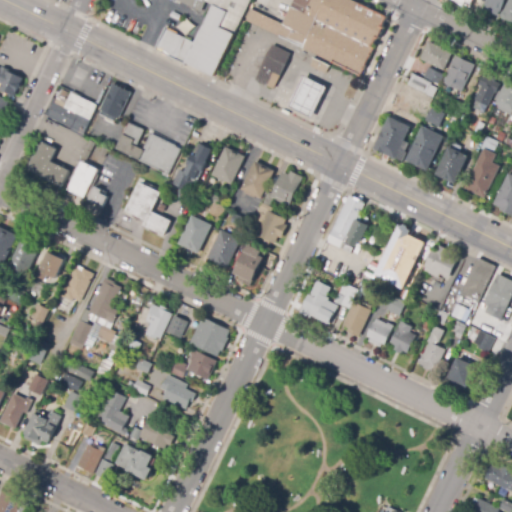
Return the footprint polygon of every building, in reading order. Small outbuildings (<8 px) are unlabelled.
[(249,0),(241,18),(212,4),(203,0),(249,0)] [(274,31),(289,0),(350,0),(381,15),(355,70),(274,31)] [(503,0),(496,15),(477,6),(480,0),(503,0)] [(511,0),(511,23),(496,15),(503,0),(511,0)] [(184,62),(194,41),(212,4),(241,18),(213,76),(184,62)] [(163,26),(194,41),(184,62),(153,46),(163,26)] [(269,42),(287,51),(270,87),(251,78),(269,42)] [(445,71),(421,59),(429,42),(453,53),(445,71)] [(463,92),(443,83),(456,56),(475,65),(463,92)] [(327,75),(310,67),(315,58),(331,66),(327,75)] [(15,97),(0,90),(0,69),(1,70),(3,67),(11,71),(10,72),(24,79),(15,97)] [(440,85),(423,78),(428,67),(445,75),(440,85)] [(302,72),(327,85),(311,118),(286,106),(302,72)] [(434,98),(408,85),(413,74),(432,84),(432,86),(438,89),(434,98)] [(489,107),(475,100),(482,87),(479,85),(483,76),(487,78),(489,75),(496,79),(495,82),(501,85),(497,94),(495,93),(489,107)] [(511,112),(511,115),(498,109),(500,106),(496,104),(507,79),(511,81),(511,112)] [(133,92),(120,119),(101,110),(114,82),(133,92)] [(64,87),(99,105),(83,136),(48,118),(64,87)] [(424,120),(394,105),(402,89),(432,103),(424,120)] [(0,97),(10,102),(5,112),(6,113),(2,121),(0,120),(0,97)] [(460,117),(451,113),(454,107),(452,106),(454,100),(465,106),(460,117)] [(439,128),(425,121),(432,108),(446,115),(439,128)] [(422,126),(445,137),(428,171),(405,160),(404,162),(374,148),(389,114),(412,125),(405,140),(414,144),(422,126)] [(130,121),(117,148),(170,174),(183,148),(152,133),(145,149),(138,145),(147,129),(130,121)] [(502,142),(496,139),(500,131),(506,134),(502,142)] [(486,199),(465,189),(484,150),(482,149),(488,137),(499,143),(494,153),(498,155),(494,163),(501,167),(486,199)] [(175,182),(190,151),(195,154),(200,142),(216,149),(206,172),(204,171),(194,191),(175,182)] [(32,171),(46,178),(47,176),(65,184),(72,171),(53,162),(59,150),(45,143),(32,171)] [(228,146),(248,156),(234,185),(214,175),(228,146)] [(456,185),(436,175),(450,147),(469,157),(456,185)] [(69,189),(82,161),(101,169),(88,198),(69,189)] [(243,189),(256,161),(278,171),(264,199),(243,189)] [(285,171),(273,196),(277,198),(276,200),(293,208),(305,184),(303,183),(306,177),(294,171),(292,174),(285,171)] [(511,216),(500,210),(501,208),(494,205),(509,173),(511,174),(511,216)] [(148,220),(128,211),(142,182),(164,192),(155,211),(174,220),(167,235),(146,225),(148,220)] [(97,186),(105,189),(103,193),(110,197),(105,206),(90,199),(97,186)] [(183,202),(176,198),(180,189),(188,193),(183,202)] [(355,249),(344,243),(341,249),(328,242),(350,196),(366,204),(359,218),(370,223),(361,242),(359,241),(355,249)] [(215,202),(227,208),(222,218),(210,213),(215,202)] [(164,213),(158,210),(161,204),(167,207),(164,213)] [(270,210),(288,219),(286,223),(290,225),(283,238),(280,237),(276,244),(257,235),(270,210)] [(261,221),(256,219),(259,212),(264,214),(261,221)] [(243,228),(231,223),(235,214),(247,220),(243,228)] [(201,254),(180,244),(195,215),(215,225),(201,254)] [(378,275),(403,225),(415,231),(413,235),(430,243),(407,289),(378,275)] [(1,273),(0,272),(0,227),(18,236),(1,273)] [(210,258),(224,228),(245,238),(231,268),(210,258)] [(28,276),(9,267),(23,239),(41,248),(28,276)] [(237,273),(252,244),(270,253),(254,282),(237,273)] [(437,244),(426,266),(427,267),(425,271),(441,279),(442,277),(447,280),(448,278),(451,279),(463,257),(437,244)] [(47,281),(38,277),(41,271),(40,271),(49,252),(66,260),(57,279),(49,276),(47,281)] [(480,257),(499,266),(480,304),(461,295),(480,257)] [(70,316),(55,309),(61,296),(62,296),(76,268),(78,266),(84,269),(95,275),(81,302),(77,304),(76,303),(70,316)] [(485,303),(499,274),(511,279),(511,305),(508,314),(485,303)] [(459,275),(465,278),(458,292),(452,289),(459,275)] [(22,305),(9,299),(17,284),(20,286),(24,278),(31,281),(27,289),(29,290),(22,305)] [(88,352),(70,343),(98,284),(104,287),(108,279),(118,284),(117,285),(123,288),(121,292),(129,296),(113,329),(116,331),(110,343),(98,337),(103,327),(89,320),(88,323),(94,326),(89,336),(94,339),(88,352)] [(315,317),(334,326),(348,298),(339,294),(341,290),(318,279),(302,312),(314,319),(315,317)] [(44,297),(31,291),(36,281),(49,287),(44,297)] [(351,307),(355,288),(340,284),(335,304),(351,307)] [(406,301),(399,297),(401,293),(408,296),(406,301)] [(388,309),(395,296),(408,303),(401,316),(388,309)] [(362,338),(349,332),(350,328),(345,326),(356,302),(375,310),(362,338)] [(156,341),(146,335),(152,324),(147,321),(151,314),(150,313),(154,304),(161,308),(162,306),(169,310),(168,311),(174,314),(160,339),(158,338),(156,341)] [(43,324),(31,318),(38,305),(50,310),(43,324)] [(487,354),(478,350),(482,342),(477,340),(481,331),(471,326),(479,310),(488,315),(485,320),(500,328),(487,354)] [(444,325),(436,320),(441,312),(449,316),(444,325)] [(181,339),(167,332),(175,315),(189,322),(181,339)] [(429,331),(423,328),(429,315),(436,318),(429,331)] [(388,345),(385,344),(383,347),(371,341),(373,338),(370,336),(380,317),(397,326),(388,345)] [(218,357),(191,344),(204,318),(231,331),(228,337),(231,339),(224,352),(221,350),(218,357)] [(392,343),(397,346),(395,349),(405,354),(406,351),(410,353),(419,337),(414,334),(418,328),(410,323),(408,326),(402,323),(392,343)] [(461,339),(455,337),(457,332),(454,331),(457,323),(466,327),(461,339)] [(436,372),(431,369),(429,371),(424,369),(425,367),(418,363),(422,355),(424,355),(430,343),(428,342),(436,326),(445,331),(439,343),(438,343),(437,345),(447,350),(436,372)] [(48,343),(42,339),(45,334),(51,337),(48,343)] [(137,354),(131,351),(137,341),(142,344),(137,354)] [(40,364),(34,361),(42,343),(49,346),(40,364)] [(209,380),(188,371),(197,351),(217,361),(209,380)] [(107,377),(98,372),(105,358),(114,363),(107,377)] [(148,374),(137,369),(141,359),(153,364),(148,374)] [(184,378),(173,373),(179,360),(188,365),(186,368),(189,369),(184,378)] [(91,381),(67,371),(72,362),(95,372),(91,381)] [(469,391),(450,385),(456,364),(476,370),(469,391)] [(41,396),(28,390),(37,374),(49,381),(41,396)] [(79,392),(61,383),(65,374),(84,383),(79,392)] [(190,412),(165,399),(168,392),(162,389),(169,375),(189,385),(187,389),(198,395),(190,412)] [(147,396),(134,390),(138,380),(152,386),(147,396)] [(78,413),(65,408),(65,407),(60,405),(66,390),(72,393),(72,392),(84,396),(78,413)] [(129,397),(122,411),(133,416),(127,428),(132,430),(128,437),(98,422),(113,390),(129,397)] [(143,409),(129,402),(133,392),(147,399),(143,409)] [(16,430),(1,422),(14,394),(27,400),(28,398),(34,401),(27,415),(24,413),(16,430)] [(41,446),(24,437),(38,411),(49,417),(52,412),(62,418),(49,444),(44,441),(41,446)] [(165,449),(141,438),(150,419),(175,430),(172,435),(176,437),(171,446),(168,444),(165,449)] [(90,437),(82,433),(88,422),(96,426),(90,437)] [(142,431),(138,441),(130,437),(134,427),(142,431)] [(108,480),(97,475),(104,460),(105,460),(114,442),(122,446),(114,463),(116,464),(108,480)] [(149,480),(117,464),(127,444),(129,446),(139,451),(140,451),(143,452),(144,451),(156,457),(150,468),(154,470),(149,480)] [(94,474),(79,466),(90,445),(98,449),(99,446),(107,449),(94,474)] [(511,492),(484,479),(491,465),(501,470),(503,467),(511,470),(511,492)] [(0,511),(0,498),(3,492),(31,506),(27,511),(0,511)] [(471,511),(469,511),(475,499),(479,501),(479,499),(500,509),(498,511),(471,511)] [(511,511),(507,511),(501,509),(506,501),(511,504),(511,511)]
